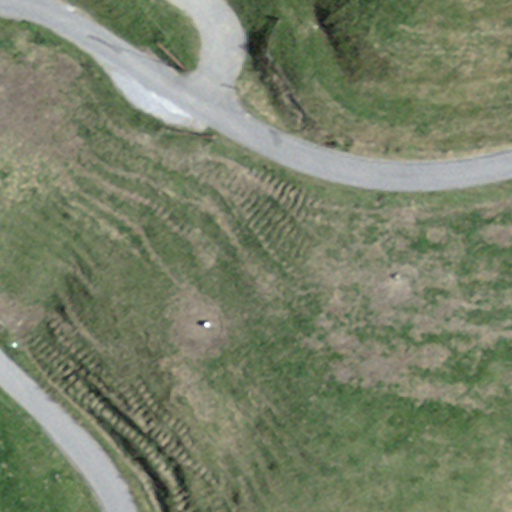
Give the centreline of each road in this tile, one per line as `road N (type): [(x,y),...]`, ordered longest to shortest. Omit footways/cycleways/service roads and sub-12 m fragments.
road 1 (unclassified): [(15,0),(49,10),(202,107),(341,169),(442,175),(511,162)]
road 2 (unclassified): [(120,511),(92,461),(0,366)]
